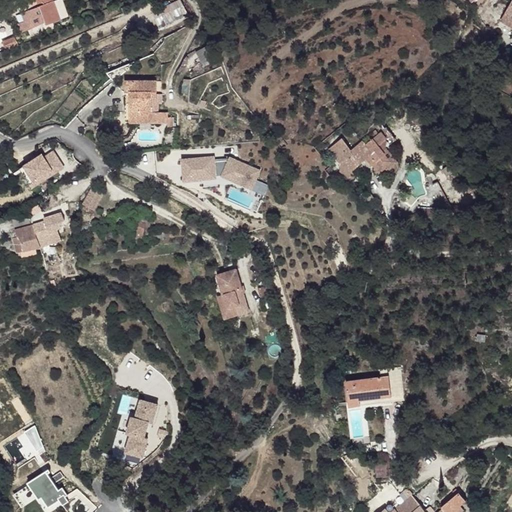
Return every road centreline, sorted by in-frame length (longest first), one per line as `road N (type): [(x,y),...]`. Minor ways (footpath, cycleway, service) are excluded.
road 1 (unclassified): [(187,511),(261,436),(301,375),(298,311),(270,247),(115,169),(64,132),(28,141),(0,133)]
road 2 (residential): [(393,230),(411,250),(511,250)]
